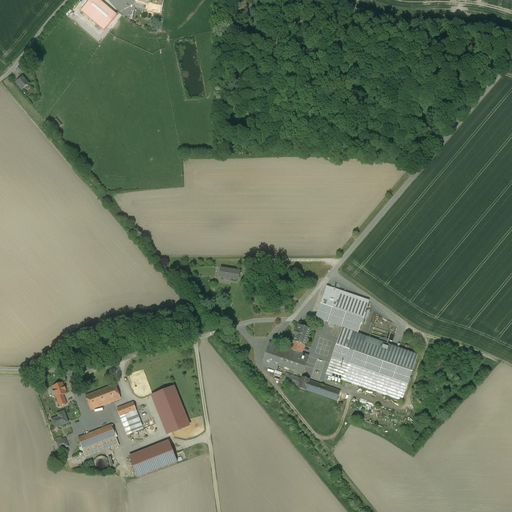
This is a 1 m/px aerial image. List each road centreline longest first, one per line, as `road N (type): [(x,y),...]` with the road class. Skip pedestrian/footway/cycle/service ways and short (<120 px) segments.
road 1 (unclassified): [(0,369),(76,371),(297,315),(511,60)]
road 2 (unclassified): [(328,0),(385,21),(476,27),(511,38)]
road 3 (track): [(197,338),(218,511)]
